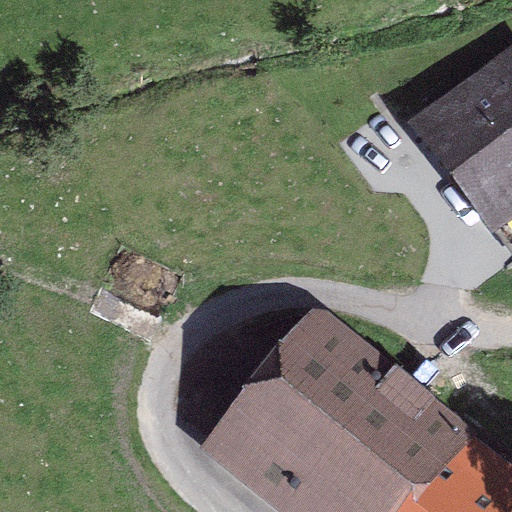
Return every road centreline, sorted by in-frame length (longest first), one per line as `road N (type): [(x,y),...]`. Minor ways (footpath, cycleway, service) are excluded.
road 1 (track): [(192,484),(159,434),(154,409),(170,356),(216,316),(307,292),(431,323),(511,331)]
road 2 (track): [(431,323),(449,226),(381,132)]
